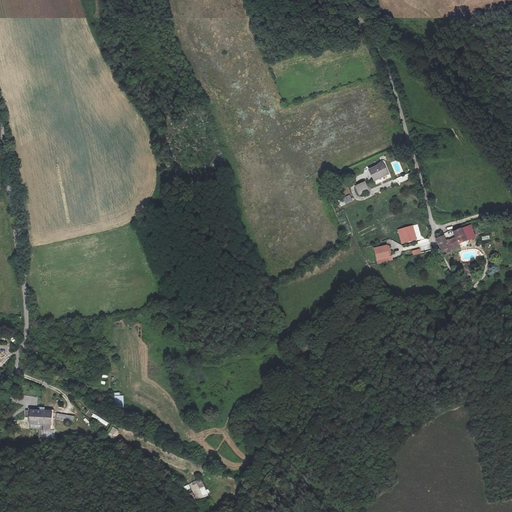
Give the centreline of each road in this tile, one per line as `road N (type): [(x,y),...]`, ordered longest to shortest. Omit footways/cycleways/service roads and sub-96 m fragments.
road 1 (residential): [(15,372),(27,314),(0,121)]
road 2 (residential): [(434,229),(389,72),(346,0)]
